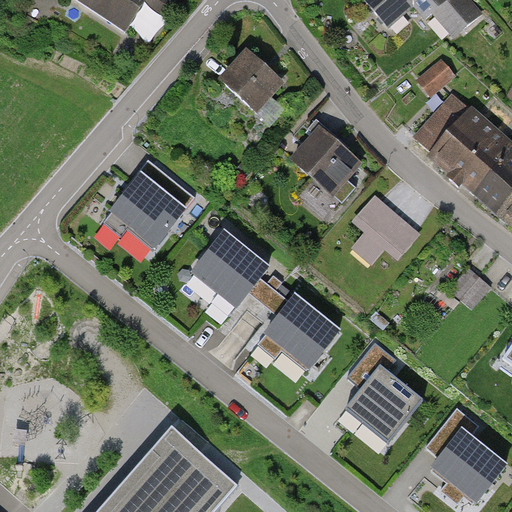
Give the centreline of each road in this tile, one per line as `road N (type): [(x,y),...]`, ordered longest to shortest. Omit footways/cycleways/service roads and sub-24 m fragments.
road 1 (residential): [(32,232),(377,511)]
road 2 (residential): [(511,245),(379,135),(272,0)]
road 3 (residential): [(221,0),(32,232)]
